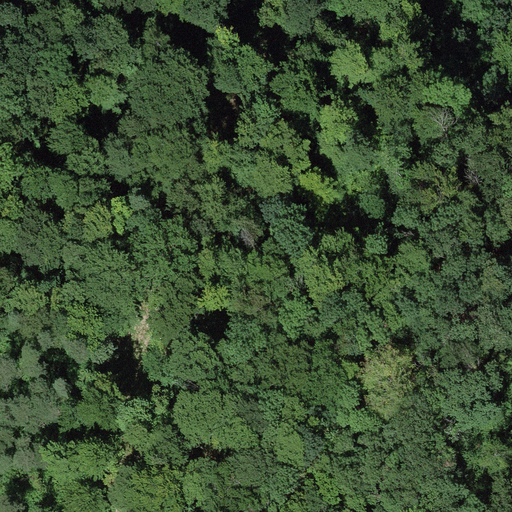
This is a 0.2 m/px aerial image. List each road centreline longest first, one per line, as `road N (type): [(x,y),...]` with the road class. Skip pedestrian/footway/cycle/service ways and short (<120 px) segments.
road 1 (track): [(297,0),(208,155),(168,260),(142,352),(123,511)]
road 2 (track): [(253,70),(430,0)]
